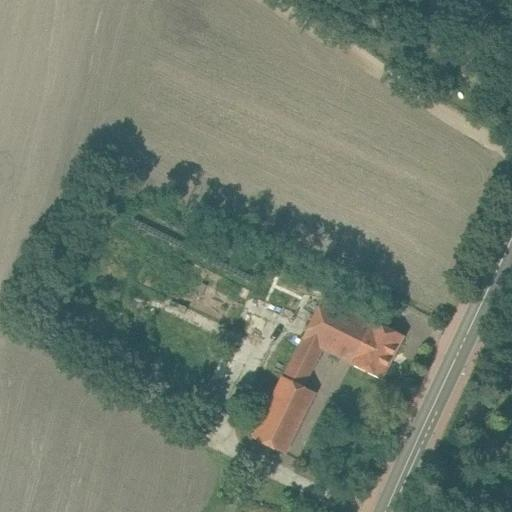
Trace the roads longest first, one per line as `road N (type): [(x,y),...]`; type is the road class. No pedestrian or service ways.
road 1 (tertiary): [(511,239),(383,511)]
road 2 (track): [(511,149),(279,0)]
